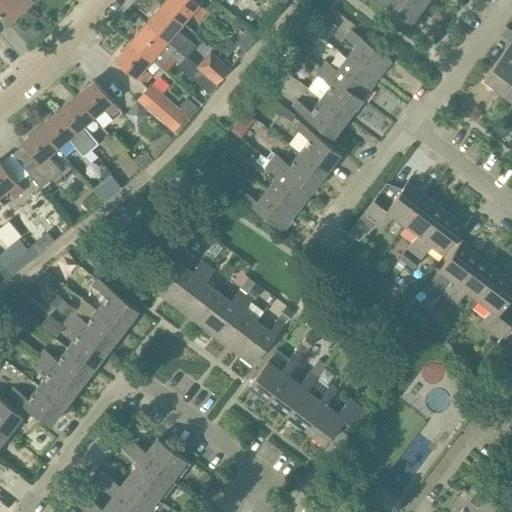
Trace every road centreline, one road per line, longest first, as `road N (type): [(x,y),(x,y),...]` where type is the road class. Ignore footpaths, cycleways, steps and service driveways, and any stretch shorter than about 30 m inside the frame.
road 1 (residential): [(27,511),(104,404),(126,386),(231,452),(242,466),(242,492)]
road 2 (residential): [(511,373),(414,511)]
road 3 (residential): [(414,128),(511,3)]
road 4 (residential): [(414,128),(314,245)]
road 5 (residential): [(0,107),(102,0)]
road 6 (residential): [(511,205),(414,128)]
